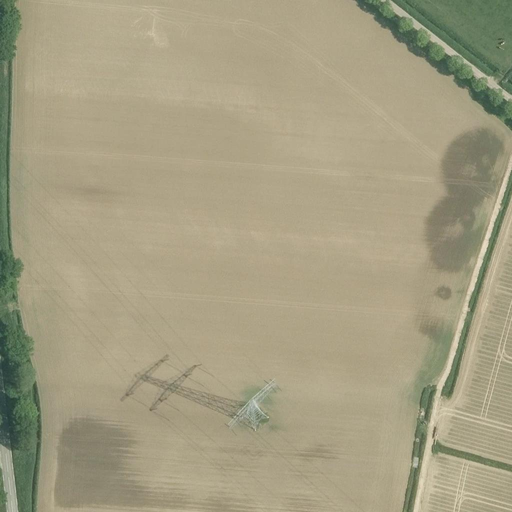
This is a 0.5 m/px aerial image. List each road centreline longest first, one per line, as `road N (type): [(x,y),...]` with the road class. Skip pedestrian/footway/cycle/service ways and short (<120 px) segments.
road 1 (track): [(511,164),(440,387),(415,511)]
road 2 (unclassified): [(511,101),(381,0)]
